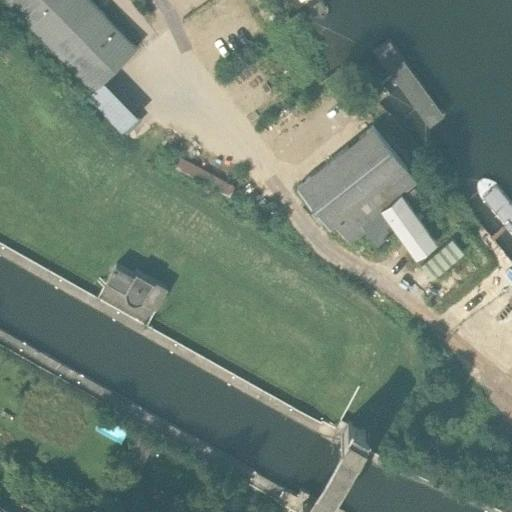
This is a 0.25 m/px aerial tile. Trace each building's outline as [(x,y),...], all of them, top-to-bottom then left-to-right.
[(8,0),(95,87),(136,46),(90,0),(8,0)] [(511,12),(511,0),(497,0),(507,16),(511,12)] [(416,256),(437,241),(401,192),(418,179),(373,124),(297,185),(330,227),(335,223),(349,241),(366,229),(377,243),(396,228),(416,256)] [(183,156),(178,165),(230,191),(234,182),(183,156)] [(434,274),(464,248),(453,236),(423,261),(434,274)] [(142,299),(157,307),(167,288),(136,269),(134,273),(116,263),(107,278),(127,289),(126,290),(127,298),(134,301),(142,299)] [(381,441),(363,431),(317,511),(341,511),(375,451),(381,441)]
